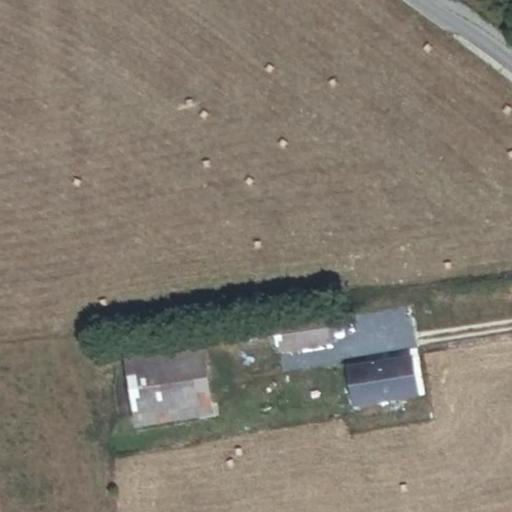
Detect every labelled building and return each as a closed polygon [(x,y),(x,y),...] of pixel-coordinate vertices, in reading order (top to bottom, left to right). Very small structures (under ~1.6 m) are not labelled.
[(315,324),(259,332),(264,365),(319,357),(315,324)] [(247,332),(227,335),(230,352),(250,349),(247,332)] [(115,381),(192,372),(190,354),(113,363),(115,381)] [(120,419),(196,410),(192,372),(115,381),(120,419)] [(339,422),(406,413),(401,374),(334,383),(339,422)] [(122,437),(198,428),(196,410),(120,419),(122,437)]
